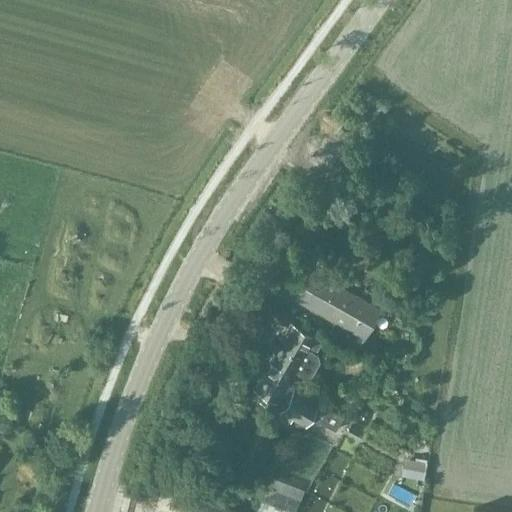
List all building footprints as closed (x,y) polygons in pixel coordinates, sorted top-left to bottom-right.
[(357,203),(364,191),(352,184),(345,196),(357,203)] [(358,347),(381,308),(308,268),(291,299),(333,322),(328,332),(358,347)] [(289,323),(264,367),(288,381),(293,372),(303,378),(311,376),(318,362),(316,355),(306,349),(307,347),(316,351),(321,341),(313,337),(289,323)] [(254,386),(252,389),(278,402),(283,405),(277,416),(289,423),(291,419),(304,427),(311,415),(335,429),(343,416),(318,402),(294,387),(293,389),(286,384),(288,381),(264,367),(263,367),(254,386)] [(352,402),(338,393),(330,406),(345,414),(352,402)] [(397,445),(402,434),(377,421),(372,432),(397,445)] [(429,472),(431,453),(408,451),(407,471),(429,472)] [(189,511),(236,511),(195,497),(189,511)]
